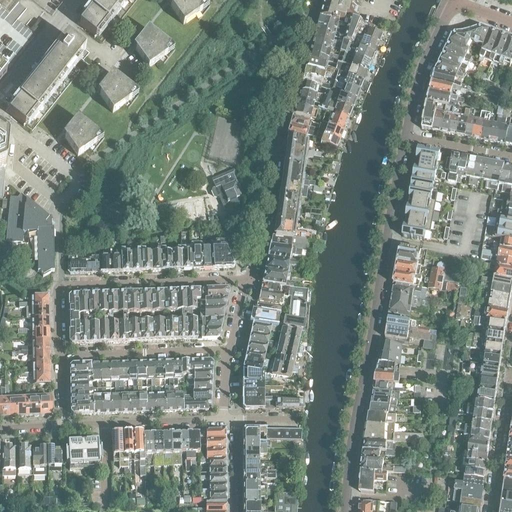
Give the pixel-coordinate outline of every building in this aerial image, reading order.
[(99,0),(79,25),(95,38),(94,39),(125,0),(99,0)] [(210,8),(200,0),(174,0),(167,5),(168,6),(169,5),(183,25),(194,18),(199,21),(210,8)] [(325,0),(325,1),(320,18),(335,22),(336,21),(335,20),(335,19),(344,21),(345,17),(355,19),(357,10),(358,8),(360,1),(360,0),(325,0)] [(0,71),(5,75),(45,26),(38,21),(30,32),(17,21),(27,9),(18,2),(9,14),(0,6),(0,71)] [(335,22),(320,18),(318,25),(346,32),(348,25),(347,25),(338,23),(335,22)] [(344,40),(342,47),(340,53),(349,56),(349,54),(345,53),(349,43),(352,34),(355,26),(372,32),(374,27),(361,23),(348,19),(347,25),(348,25),(346,32),(344,39),(344,40)] [(344,39),(346,32),(318,25),(316,32),(335,37),(335,35),(344,37),(343,39),(344,39)] [(382,35),(372,32),(355,26),(352,34),(356,36),(356,37),(378,45),(382,35)] [(479,30),(470,33),(471,35),(477,38),(475,44),(483,48),(484,48),(490,32),(482,29),(479,30)] [(175,51),(148,30),(140,39),(143,41),(132,49),(133,49),(134,49),(148,69),(159,61),(164,65),(175,51)] [(316,32),(314,40),(342,47),(344,40),(339,39),(338,43),(333,42),(335,37),(316,32)] [(484,48),(483,48),(478,61),(482,63),(483,60),(490,62),(500,36),(490,32),(484,48)] [(471,35),(470,33),(465,35),(455,35),(453,37),(450,43),(467,51),(467,50),(471,42),(475,44),(477,38),(471,35)] [(356,36),(352,34),(349,43),(353,44),(352,47),(359,49),(374,54),(378,45),(356,37),(356,36)] [(85,51),(67,36),(54,51),(57,54),(9,114),(18,121),(24,126),(23,127),(24,128),(77,61),(85,51)] [(501,60),(510,39),(500,36),(490,62),(494,64),(496,58),(501,60)] [(511,64),(511,62),(511,39),(510,39),(501,60),(499,66),(504,67),(506,62),(511,64)] [(314,40),(312,47),(331,52),(332,49),(340,51),(339,54),(340,54),(340,53),(342,47),(314,40)] [(353,44),(349,43),(345,53),(349,54),(349,56),(371,63),(374,54),(359,49),(357,54),(350,52),(352,47),(353,44)] [(471,53),(467,50),(467,51),(450,43),(445,53),(465,62),(470,65),(472,60),(469,58),(471,53)] [(312,47),(310,54),(338,61),(340,54),(339,54),(338,58),(331,56),(330,56),(331,52),(312,47)] [(338,61),(338,63),(345,65),(367,73),(371,63),(349,56),(340,53),(340,54),(338,61)] [(465,62),(445,53),(441,62),(469,75),(471,71),(462,67),(465,62)] [(338,63),(338,61),(310,54),(308,61),(327,66),(328,63),(337,66),(338,63)] [(335,69),(327,66),(308,61),(306,68),(334,76),(335,73),(336,69),(335,69)] [(464,81),(466,74),(461,72),(441,62),(435,74),(457,80),(463,81),(464,81)] [(337,66),(335,73),(341,74),(341,75),(363,82),(367,73),(345,65),(338,63),(337,66)] [(334,76),(306,68),(304,76),(323,81),(324,78),(333,80),(334,76)] [(333,80),(333,82),(338,84),(339,80),(345,82),(343,86),(360,91),(363,82),(341,75),(341,74),(335,73),(334,76),(333,80)] [(462,86),(464,81),(463,81),(457,80),(435,74),(433,83),(467,92),(468,88),(462,86)] [(139,96),(112,75),(105,84),(107,86),(97,94),(98,93),(112,114),(123,106),(128,110),(139,96)] [(323,81),(304,76),(302,83),(326,90),(330,91),(331,86),(328,85),(328,86),(324,85),(323,86),(322,85),(323,81)] [(333,82),(331,86),(330,91),(326,90),(323,98),(320,105),(318,110),(326,113),(326,111),(328,108),(332,98),(334,94),(336,88),(338,84),(333,82)] [(302,83),(300,91),(323,98),(326,90),(302,83)] [(467,92),(433,83),(430,93),(459,100),(460,97),(458,97),(459,94),(466,96),(467,92)] [(356,101),(360,91),(343,86),(342,90),(336,88),(334,94),(340,96),(356,101)] [(300,91),(298,99),(320,105),(323,98),(300,91)] [(459,100),(430,93),(427,103),(438,105),(446,107),(449,108),(450,103),(463,105),(465,101),(459,100)] [(356,101),(340,96),(336,105),(352,110),(356,101)] [(298,99),(296,106),(317,112),(318,110),(320,105),(298,99)] [(508,102),(508,101),(499,99),(497,108),(505,109),(507,104),(508,102)] [(438,105),(427,103),(422,130),(433,132),(438,105)] [(502,118),(503,118),(507,119),(510,119),(511,111),(511,105),(507,104),(505,109),(502,118)] [(334,110),(332,115),(349,119),(352,110),(336,105),(334,110)] [(446,107),(438,105),(433,132),(441,133),(446,107)] [(317,112),(296,106),(293,115),(315,121),(317,112)] [(449,108),(446,107),(441,133),(449,135),(454,109),(451,109),(449,108)] [(505,109),(497,108),(497,109),(499,109),(497,117),(498,117),(502,118),(505,109)] [(454,109),(449,135),(457,136),(461,118),(457,117),(458,110),(454,109)] [(464,118),(461,118),(457,136),(465,138),(471,112),(466,111),(464,118)] [(475,113),(471,112),(465,138),(473,140),(477,121),(473,120),(475,113)] [(477,121),(473,140),(482,141),(487,115),(486,115),(482,114),(481,122),(477,121)] [(349,119),(332,115),(332,117),(328,125),(345,129),(349,119)] [(487,115),(482,141),(489,143),(493,124),(489,123),(491,116),(487,115)] [(497,125),(493,124),(489,143),(498,144),(503,118),(502,118),(498,117),(498,119),(497,125)] [(93,154),(104,140),(77,118),(70,128),(72,130),(62,137),(62,138),(63,137),(77,158),(88,150),(93,154)] [(317,134),(320,126),(316,125),(314,129),(309,128),(311,123),(292,118),(290,126),(317,134)] [(507,119),(503,118),(498,144),(506,146),(509,127),(506,127),(507,119)] [(317,134),(290,126),(287,136),(306,141),(307,136),(316,139),(317,134)] [(320,126),(317,134),(340,140),(343,132),(320,126)] [(336,150),(340,140),(317,134),(316,139),(317,139),(322,140),(321,143),(315,142),(314,144),(336,150)] [(6,169),(8,142),(0,136),(0,200),(2,200),(5,172),(4,170),(6,169)] [(309,142),(306,141),(287,136),(286,148),(297,150),(297,156),(307,159),(307,158),(313,159),(313,160),(313,158),(319,159),(320,154),(314,153),(314,152),(308,153),(309,148),(307,148),(309,142)] [(297,150),(286,148),(283,166),(305,170),(309,171),(310,163),(307,162),(307,159),(307,158),(297,156),(297,150)] [(440,153),(419,150),(417,160),(438,164),(440,153)] [(456,183),(461,157),(452,156),(449,175),(448,182),(456,183)] [(469,159),(461,157),(456,183),(461,184),(462,178),(466,178),(469,159)] [(469,159),(466,178),(470,179),(469,186),(473,186),(478,161),(469,159)] [(436,173),(438,164),(417,160),(416,169),(436,173)] [(478,161),(473,186),(477,187),(479,180),(483,181),(486,162),(478,161)] [(495,164),(486,162),(483,181),(487,182),(485,188),(490,189),(491,183),(495,164)] [(495,164),(491,183),(499,185),(504,166),(495,164)] [(304,177),(305,170),(283,166),(282,178),(293,179),(293,185),(303,187),(305,177),(304,177)] [(506,194),(511,168),(511,167),(504,166),(499,185),(503,186),(502,193),(506,194)] [(435,183),(436,173),(416,169),(415,169),(413,179),(435,183)] [(245,196),(234,171),(211,181),(215,189),(212,190),(211,193),(214,198),(216,199),(219,198),(224,212),(239,206),(236,200),(245,196)] [(293,179),(282,178),(279,196),(300,199),(301,193),(302,193),(303,187),(293,185),(293,179)] [(433,192),(435,183),(413,179),(412,188),(433,192)] [(438,193),(433,192),(412,188),(410,199),(436,203),(438,193)] [(49,219),(20,195),(17,199),(10,198),(6,243),(22,244),(23,233),(28,233),(28,243),(30,250),(31,257),(31,259),(28,259),(29,266),(29,267),(30,267),(30,268),(31,268),(32,268),(33,267),(33,266),(33,264),(37,264),(37,273),(40,273),(43,278),(51,273),(54,273),(53,229),(51,229),(51,223),(52,222),(48,220),(49,219)] [(299,215),(301,206),(303,207),(304,200),(300,199),(279,196),(278,207),(289,209),(288,214),(299,215)] [(434,212),(436,203),(410,199),(409,208),(434,212)] [(508,202),(494,199),(493,205),(493,206),(502,208),(502,206),(507,207),(506,212),(511,213),(511,202),(510,202),(508,202)] [(278,207),(275,225),(296,228),(296,226),(297,221),(299,221),(299,215),(288,214),(289,209),(278,207)] [(432,223),(434,212),(409,208),(408,208),(406,218),(407,218),(432,223)] [(495,210),(494,218),(511,222),(511,213),(506,212),(495,210)] [(430,233),(432,223),(407,218),(405,227),(405,228),(426,232),(430,233)] [(511,242),(511,222),(497,220),(493,238),(500,240),(511,242)] [(296,228),(275,225),(273,236),(292,239),(307,241),(315,242),(316,237),(311,237),(312,235),(299,233),(300,227),(296,226),(296,228)] [(424,241),(426,232),(405,228),(403,237),(424,241)] [(292,239),(273,236),(272,236),(270,247),(291,249),(292,239)] [(306,252),(307,241),(292,239),(291,249),(270,247),(268,259),(291,262),(292,256),(293,256),(301,258),(302,252),(306,252)] [(511,250),(511,242),(500,240),(499,243),(489,241),(488,245),(498,248),(511,250)] [(216,249),(211,250),(212,271),(232,270),(235,267),(225,242),(216,243),(216,249)] [(202,271),(201,250),(201,243),(191,244),(191,250),(192,271),(202,271)] [(206,250),(201,250),(202,271),(212,271),(211,250),(211,243),(206,243),(206,250)] [(398,263),(421,267),(424,268),(427,253),(401,248),(398,263)] [(511,261),(511,250),(498,248),(497,254),(492,253),(492,252),(483,250),(482,255),(511,261)] [(172,272),(171,251),(171,249),(165,249),(165,250),(164,250),(161,250),(161,272),(172,272)] [(182,272),(181,249),(177,249),(177,251),(171,251),(172,272),(182,272)] [(186,249),(181,249),(182,272),(192,271),(191,250),(186,251),(186,249)] [(161,272),(161,250),(156,250),(157,252),(151,252),(152,273),(161,272)] [(132,273),(131,253),(125,253),(125,251),(120,251),(121,256),(122,274),(132,273)] [(137,253),(131,253),(132,273),(142,273),(141,251),(136,251),(137,253)] [(152,273),(151,252),(145,252),(145,251),(141,251),(142,273),(152,273)] [(111,274),(110,256),(101,256),(101,253),(98,253),(98,257),(100,274),(111,274)] [(511,261),(482,255),(481,260),(495,263),(494,266),(511,269),(511,261)] [(121,256),(110,256),(111,274),(122,274),(121,256)] [(85,275),(85,257),(83,257),(84,262),(76,262),(77,264),(71,264),(68,264),(68,273),(70,275),(85,275)] [(100,274),(98,257),(91,258),(91,260),(89,260),(89,261),(87,261),(87,257),(85,257),(85,275),(100,274)] [(291,262),(268,259),(265,272),(289,276),(291,268),(301,269),(302,264),(291,262)] [(398,263),(396,274),(422,279),(423,275),(420,274),(421,267),(398,263)] [(443,284),(445,272),(445,267),(445,265),(443,263),(440,263),(439,264),(437,265),(436,270),(432,269),(431,276),(430,280),(425,279),(424,284),(429,285),(428,290),(442,292),(443,284)] [(511,269),(494,266),(484,264),(483,270),(495,272),(494,276),(495,276),(495,277),(511,280),(511,269)] [(265,272),(262,285),(289,288),(301,290),(302,285),(288,283),(289,276),(265,272)] [(451,283),(453,274),(446,272),(444,282),(451,283)] [(396,274),(394,285),(419,288),(420,283),(421,283),(422,279),(396,274)] [(461,275),(453,274),(451,283),(459,285),(461,275)] [(482,278),(481,283),(493,285),(511,289),(511,280),(495,277),(495,276),(494,276),(494,280),(482,278)] [(511,289),(493,285),(481,283),(480,288),(492,290),(491,293),(511,297),(511,290),(511,289)] [(289,288),(262,285),(260,293),(282,297),(287,298),(288,294),(283,294),(284,288),(289,289),(289,288)] [(394,285),(392,295),(420,300),(420,299),(422,289),(419,288),(394,285)] [(459,287),(447,285),(446,292),(457,294),(459,287)] [(308,291),(301,290),(289,288),(289,289),(288,294),(287,298),(290,298),(288,319),(284,318),(284,319),(283,323),(282,327),(304,331),(308,291)] [(206,301),(227,300),(229,293),(226,290),(202,291),(202,297),(206,297),(206,301)] [(176,317),(176,292),(163,293),(164,317),(166,317),(166,313),(170,313),(171,317),(176,317)] [(185,292),(176,292),(176,317),(186,317),(185,292)] [(186,317),(191,316),(191,312),(196,312),(196,302),(200,302),(200,292),(185,292),(186,317)] [(152,318),(151,293),(138,294),(139,314),(147,314),(147,318),(152,318)] [(163,293),(151,293),(152,318),(164,317),(163,293)] [(282,297),(260,293),(258,302),(281,306),(282,297)] [(491,293),(490,301),(509,305),(511,297),(491,293)] [(126,294),(116,295),(117,314),(122,314),(122,319),(126,319),(126,294)] [(139,314),(138,294),(126,294),(126,319),(127,319),(127,314),(139,314)] [(97,315),(97,295),(87,296),(88,320),(93,320),(93,316),(97,315)] [(106,295),(97,295),(97,315),(103,315),(103,320),(107,320),(106,295)] [(116,295),(106,295),(107,320),(112,319),(112,315),(117,314),(116,295)] [(420,300),(392,295),(390,305),(419,309),(431,312),(433,302),(429,301),(430,301),(420,299),(420,300)] [(30,309),(48,308),(48,303),(49,302),(49,300),(48,298),(48,296),(31,297),(31,304),(19,304),(19,309),(25,309),(30,309)] [(78,316),(77,296),(71,296),(68,299),(69,321),(75,321),(74,316),(78,316)] [(88,320),(87,296),(77,296),(78,316),(83,316),(83,320),(88,320)] [(508,313),(509,305),(490,301),(478,299),(477,304),(489,306),(488,310),(489,310),(489,309),(508,313)] [(227,300),(206,301),(204,301),(204,306),(199,306),(200,311),(225,310),(227,300)] [(256,313),(280,317),(281,309),(257,305),(256,313)] [(419,309),(390,305),(389,315),(410,318),(411,313),(418,314),(419,309)] [(48,313),(48,308),(30,309),(31,319),(48,319),(48,318),(49,317),(49,314),(48,313)] [(506,324),(508,313),(489,309),(489,310),(488,310),(488,312),(476,310),(475,318),(477,318),(506,324)] [(225,310),(200,311),(200,316),(204,316),(204,321),(223,320),(225,310)] [(280,317),(256,313),(254,322),(275,326),(276,321),(283,323),(284,319),(280,317)] [(455,314),(454,314),(447,313),(445,325),(453,326),(455,314)] [(192,321),(191,316),(186,317),(187,341),(197,341),(197,331),(197,325),(196,321),(192,321)] [(164,322),(164,317),(152,318),(152,322),(152,343),(165,342),(164,322)] [(177,342),(176,321),(176,317),(171,317),(171,322),(164,322),(165,342),(177,342)] [(187,341),(186,317),(176,317),(176,321),(177,342),(187,341)] [(420,334),(421,330),(412,328),(412,322),(388,318),(387,328),(420,334)] [(505,335),(506,324),(477,318),(475,318),(473,326),(483,328),(483,332),(505,335)] [(48,319),(31,319),(31,330),(48,330),(48,325),(49,324),(49,322),(48,320),(48,319)] [(112,319),(107,320),(108,345),(118,344),(117,324),(112,324),(112,319)] [(123,324),(117,324),(118,344),(127,344),(126,319),(122,319),(123,324)] [(127,319),(126,319),(127,344),(140,343),(139,323),(127,323),(127,319)] [(83,325),(78,325),(79,346),(89,345),(88,320),(83,320),(83,325)] [(93,320),(88,320),(89,345),(98,345),(98,325),(93,325),(93,320)] [(103,325),(98,325),(98,345),(108,345),(107,320),(103,320),(103,325)] [(198,325),(197,325),(197,331),(221,330),(223,320),(204,321),(201,321),(201,326),(198,327),(198,325)] [(75,325),(75,321),(69,321),(69,344),(72,346),(79,346),(78,325),(75,325)] [(152,343),(152,322),(139,323),(140,343),(152,343)] [(253,324),(251,334),(269,337),(270,337),(271,332),(275,333),(276,329),(253,324)] [(408,347),(409,339),(425,342),(423,350),(434,351),(437,337),(435,337),(435,336),(433,336),(433,335),(427,334),(427,335),(420,334),(387,328),(385,338),(384,344),(402,346),(402,347),(408,347)] [(289,340),(291,331),(278,329),(278,333),(280,333),(279,339),(289,340)] [(463,339),(464,331),(453,329),(452,337),(463,339)] [(48,330),(31,330),(26,331),(18,331),(18,334),(26,334),(31,334),(31,341),(49,341),(49,340),(50,339),(50,336),(48,335),(48,330)] [(219,338),(221,330),(197,331),(197,341),(216,340),(219,338)] [(291,331),(289,340),(299,342),(300,336),(304,337),(305,333),(291,331)] [(503,347),(505,335),(483,332),(482,337),(475,335),(474,342),(485,344),(503,347)] [(269,342),(270,337),(269,337),(251,334),(249,343),(273,347),(274,343),(269,342)] [(289,340),(279,339),(278,344),(275,343),(274,347),(287,350),(289,340)] [(289,340),(287,350),(302,352),(303,348),(297,347),(299,342),(289,340)] [(21,348),(21,352),(49,352),(49,347),(50,346),(50,344),(49,342),(49,341),(31,341),(31,348),(21,348)] [(485,344),(474,342),(473,349),(480,351),(480,355),(501,358),(503,347),(485,344)] [(273,347),(249,343),(247,353),(266,356),(267,351),(272,352),(273,347)] [(401,356),(402,347),(402,346),(384,344),(382,354),(401,356)] [(287,350),(274,347),(273,352),(276,352),(275,357),(285,359),(287,350)] [(302,352),(287,350),(285,359),(295,360),(296,355),(301,356),(302,352)] [(49,352),(21,352),(18,352),(18,356),(31,356),(31,357),(30,357),(30,362),(32,362),(49,363),(49,362),(50,361),(50,358),(49,357),(49,352)] [(266,356),(247,353),(245,362),(268,366),(269,362),(264,361),(266,356)] [(382,354),(379,365),(396,366),(396,367),(400,367),(401,356),(382,354)] [(478,362),(478,366),(477,367),(500,370),(501,358),(480,355),(479,362),(478,362)] [(285,359),(275,357),(274,363),(271,362),(270,366),(283,368),(285,359)] [(285,359),(283,368),(298,370),(298,367),(293,366),(295,360),(285,359)] [(189,372),(213,371),(213,364),(210,361),(189,362),(189,372)] [(49,363),(32,362),(32,370),(18,370),(18,374),(49,374),(49,369),(50,368),(50,366),(49,364),(49,363)] [(180,362),(172,363),(173,387),(178,387),(177,383),(181,382),(180,362)] [(189,372),(189,362),(180,362),(181,382),(182,382),(182,377),(187,377),(187,372),(189,372)] [(267,371),(268,366),(245,362),(243,371),(265,375),(266,373),(262,372),(262,370),(267,371)] [(154,363),(145,364),(145,381),(151,381),(151,388),(155,388),(154,363)] [(162,363),(154,363),(155,388),(160,387),(159,381),(163,381),(162,363)] [(172,363),(162,363),(163,381),(169,381),(169,387),(173,387),(172,363)] [(128,383),(127,364),(118,365),(119,389),(124,389),(124,383),(128,383)] [(137,388),(136,364),(127,364),(128,383),(133,382),(133,388),(137,388)] [(145,364),(136,364),(137,388),(141,388),(141,382),(145,381),(145,364)] [(477,367),(478,366),(471,365),(464,364),(463,369),(470,369),(470,373),(477,374),(476,379),(480,379),(480,380),(481,380),(498,383),(500,370),(477,367)] [(101,390),(100,365),(90,366),(91,375),(91,385),(91,386),(97,386),(97,390),(101,390)] [(108,365),(100,365),(101,390),(110,389),(109,387),(105,388),(105,383),(109,383),(108,365)] [(118,365),(108,365),(109,383),(115,383),(115,387),(109,387),(110,389),(119,389),(118,365)] [(399,373),(399,370),(400,369),(400,367),(396,367),(396,366),(379,365),(379,367),(379,368),(377,369),(377,370),(376,372),(377,373),(375,385),(394,386),(394,385),(399,386),(399,385),(400,376),(399,376),(399,373)] [(91,375),(90,366),(72,366),(70,368),(70,376),(91,375)] [(266,373),(265,375),(271,376),(277,377),(281,377),(283,368),(270,366),(268,373),(266,373)] [(283,368),(281,377),(285,378),(286,378),(290,379),(292,373),(297,374),(298,370),(283,368)] [(213,371),(189,372),(187,372),(187,377),(187,382),(212,381),(213,371)] [(271,384),(271,377),(271,376),(265,375),(243,371),(243,383),(242,383),(264,384),(271,384)] [(49,379),(49,374),(18,374),(18,379),(32,379),(32,386),(35,386),(45,386),(50,386),(50,384),(50,383),(50,380),(49,379)] [(91,375),(70,376),(71,386),(91,385),(91,375)] [(284,386),(285,378),(281,377),(277,377),(276,384),(284,386)] [(212,381),(187,382),(186,382),(186,386),(193,386),(193,391),(211,391),(212,381)] [(282,392),(282,388),(264,387),(264,384),(242,383),(242,392),(270,392),(282,392)] [(91,386),(91,385),(71,386),(71,396),(90,395),(92,394),(91,391),(88,391),(88,386),(91,386)] [(406,391),(399,390),(394,390),(394,386),(375,385),(374,390),(374,392),(399,394),(406,394),(406,391)] [(474,390),(496,393),(497,388),(497,389),(480,386),(480,385),(479,385),(479,386),(475,385),(474,390)] [(17,418),(16,399),(9,399),(8,387),(4,387),(4,389),(5,418),(11,418),(12,419),(15,419),(16,418),(17,418)] [(160,387),(155,388),(156,413),(165,413),(164,395),(160,395),(160,387)] [(169,395),(164,395),(165,413),(174,412),(173,387),(169,387),(165,387),(165,391),(169,391),(169,395)] [(178,387),(173,387),(174,412),(182,412),(182,402),(182,394),(178,394),(178,387)] [(137,388),(133,388),(133,396),(128,396),(129,414),(138,414),(137,388)] [(141,389),(141,388),(137,388),(138,414),(147,413),(146,395),(142,396),(142,393),(147,393),(147,389),(141,389)] [(151,395),(146,395),(147,413),(156,413),(155,388),(151,388),(151,395)] [(474,390),(467,388),(467,396),(474,397),(473,402),(495,405),(496,393),(474,390)] [(110,390),(110,389),(101,390),(102,415),(111,415),(110,397),(106,397),(106,392),(107,392),(107,390),(110,390)] [(120,414),(119,389),(110,389),(110,390),(115,390),(115,396),(110,397),(111,415),(120,414)] [(124,396),(124,389),(119,389),(120,414),(129,414),(128,396),(124,396)] [(92,391),(91,391),(92,394),(92,405),(93,415),(102,415),(101,390),(97,390),(92,390),(92,391)] [(211,391),(193,391),(193,397),(183,397),(183,394),(182,394),(182,402),(211,401),(211,391)] [(270,400),(270,392),(242,392),(242,400),(243,400),(243,401),(270,400)] [(374,392),(372,399),(391,400),(398,401),(399,394),(374,392)] [(90,395),(71,396),(71,406),(92,405),(92,394),(90,395)] [(51,414),(50,397),(39,398),(39,416),(41,416),(42,417),(44,417),(46,416),(49,416),(51,414)] [(28,417),(28,398),(16,399),(17,418),(18,418),(20,418),(22,418),(23,417),(28,417)] [(39,416),(39,398),(28,398),(28,417),(33,417),(35,418),(37,418),(38,416),(39,416)] [(391,400),(372,399),(371,406),(390,407),(397,408),(398,401),(391,400)] [(276,400),(270,400),(243,401),(243,408),(244,411),(265,411),(276,411),(276,400)] [(303,402),(278,401),(276,400),(276,411),(303,411),(303,402)] [(210,408),(211,401),(182,402),(182,412),(208,411),(210,408)] [(493,415),(495,405),(473,402),(473,407),(463,406),(463,411),(493,415)] [(92,405),(71,406),(71,414),(73,416),(93,415),(92,405)] [(390,407),(371,406),(370,415),(396,416),(395,415),(397,408),(390,407)] [(492,426),(493,415),(463,411),(462,411),(459,411),(459,410),(457,410),(456,416),(470,418),(470,422),(492,426)] [(396,416),(370,415),(368,426),(386,427),(386,424),(386,420),(392,420),(392,422),(395,423),(396,416)] [(458,418),(456,418),(450,418),(449,426),(456,427),(456,426),(457,426),(458,418)] [(491,436),(492,426),(470,422),(469,428),(457,426),(456,426),(456,427),(455,431),(491,436)] [(394,435),(395,425),(386,424),(386,427),(368,426),(367,433),(365,443),(402,445),(423,446),(423,436),(394,435)] [(456,428),(449,427),(448,427),(447,437),(450,437),(449,447),(453,448),(454,441),(455,431),(456,428)] [(226,440),(225,430),(198,432),(199,435),(199,442),(206,441),(206,442),(226,440)] [(242,432),(242,441),(259,441),(259,436),(263,436),(263,438),(266,438),(266,430),(245,430),(242,432)] [(266,430),(266,438),(266,442),(301,442),(301,431),(266,430)] [(489,446),(491,436),(455,431),(455,436),(470,438),(469,443),(489,446)] [(145,467),(143,436),(143,433),(132,434),(134,462),(134,465),(136,465),(136,458),(139,458),(140,477),(145,478),(145,467)] [(124,476),(122,434),(111,434),(113,457),(118,457),(119,479),(124,479),(124,476)] [(132,434),(122,434),(124,476),(129,475),(128,462),(134,462),(132,434)] [(163,456),(162,435),(161,436),(152,436),(154,463),(154,467),(154,471),(159,471),(158,456),(163,456)] [(172,473),(171,435),(162,435),(163,456),(167,456),(168,473),(172,473)] [(181,455),(180,435),(171,435),(172,473),(178,472),(177,462),(181,462),(181,455)] [(191,473),(191,468),(190,462),(189,435),(180,435),(181,455),(185,455),(186,462),(185,462),(185,473),(191,473)] [(199,445),(199,442),(199,435),(189,435),(190,462),(195,462),(195,455),(200,455),(199,445)] [(154,463),(152,436),(143,436),(145,467),(154,467),(154,463)] [(226,450),(226,440),(206,442),(206,441),(206,445),(206,452),(226,450)] [(242,441),(242,452),(266,452),(274,452),(274,450),(266,449),(266,447),(259,447),(259,441),(242,441)] [(102,463),(101,448),(100,448),(100,450),(98,450),(98,446),(98,442),(85,442),(86,443),(80,443),(68,443),(68,452),(66,452),(66,450),(65,450),(66,464),(67,465),(67,464),(69,464),(69,468),(84,467),(84,471),(99,470),(99,462),(101,462),(101,463),(102,463)] [(402,445),(365,443),(364,452),(386,453),(385,458),(395,458),(396,447),(401,447),(402,445)] [(488,456),(489,446),(469,443),(468,454),(488,456)] [(447,447),(439,447),(439,453),(443,453),(443,456),(450,456),(450,453),(447,453),(447,447)] [(15,476),(15,449),(10,449),(6,449),(6,450),(2,450),(2,477),(15,476)] [(21,449),(17,449),(17,472),(30,472),(30,449),(26,449),(21,449)] [(46,469),(45,449),(40,450),(40,452),(32,452),(33,474),(40,474),(46,474),(46,469)] [(61,468),(61,466),(61,450),(53,450),(47,450),(48,468),(61,468)] [(226,450),(206,452),(206,457),(199,457),(200,461),(208,461),(226,460),(226,450)] [(266,458),(266,452),(242,452),(242,463),(259,463),(259,458),(263,458),(266,458)] [(364,452),(362,460),(384,462),(384,458),(385,458),(386,453),(364,452)] [(468,454),(464,453),(462,462),(487,465),(488,457),(468,454)] [(226,469),(226,460),(208,461),(200,461),(200,465),(208,465),(208,470),(226,469)] [(383,468),(384,462),(362,460),(361,469),(363,469),(363,472),(375,473),(375,472),(388,473),(410,475),(410,469),(394,468),(387,467),(387,470),(385,470),(385,468),(383,468)] [(462,462),(461,469),(461,470),(485,473),(487,465),(462,462)] [(259,469),(259,463),(242,463),(242,474),(266,474),(273,474),(273,473),(276,473),(276,470),(273,470),(273,469),(266,468),(259,469)] [(461,470),(461,469),(456,468),(455,473),(463,474),(462,478),(464,478),(484,481),(485,473),(461,470)] [(200,474),(200,478),(209,478),(226,477),(226,469),(208,470),(208,474),(200,474)] [(387,483),(388,473),(375,472),(375,473),(363,472),(361,472),(359,489),(359,490),(359,493),(361,493),(360,493),(361,493),(374,495),(375,482),(387,483)] [(266,474),(242,474),(242,484),(266,484),(267,484),(267,482),(275,482),(275,480),(276,480),(276,476),(275,475),(275,473),(274,473),(274,474),(273,474),(266,474)] [(226,485),(226,477),(209,478),(200,478),(200,482),(208,482),(208,486),(209,486),(226,485)] [(484,481),(464,478),(463,484),(455,483),(455,488),(483,491),(484,481)] [(511,481),(504,481),(503,488),(511,489),(511,481)] [(267,485),(267,484),(266,484),(242,484),(242,495),(266,495),(267,495),(275,495),(276,495),(276,485),(267,485)] [(209,486),(208,486),(209,491),(202,491),(202,494),(209,495),(226,493),(226,485),(209,486)] [(483,491),(455,488),(454,492),(462,493),(461,500),(481,503),(483,491)] [(511,489),(503,488),(502,496),(511,497),(511,489)] [(209,495),(202,494),(200,494),(200,499),(203,499),(203,501),(209,501),(209,503),(206,503),(206,505),(226,504),(227,502),(226,493),(209,495)] [(266,503),(267,495),(266,495),(242,495),(242,506),(259,506),(259,501),(264,501),(264,503),(266,503)] [(296,511),(297,495),(276,495),(275,495),(274,511),(296,511)] [(511,497),(502,496),(501,504),(511,505),(511,497)] [(66,499),(56,499),(56,508),(66,507),(66,499)] [(144,499),(136,500),(137,506),(137,507),(145,507),(144,499)] [(479,511),(480,509),(481,503),(461,500),(461,506),(459,511),(479,511)] [(360,502),(359,511),(377,511),(378,503),(360,502)]
